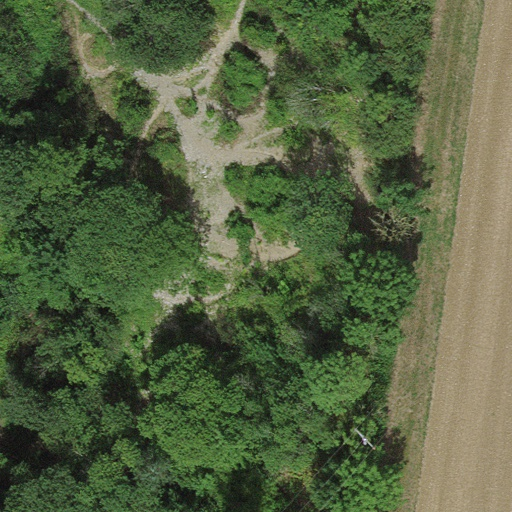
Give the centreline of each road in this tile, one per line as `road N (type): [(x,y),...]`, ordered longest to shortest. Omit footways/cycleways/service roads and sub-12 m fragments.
road 1 (track): [(0,452),(21,320),(0,214)]
road 2 (track): [(60,0),(214,179)]
